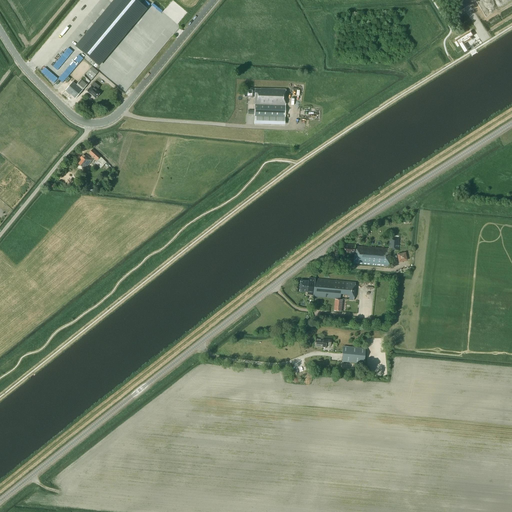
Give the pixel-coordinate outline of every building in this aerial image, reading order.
[(135,0),(115,0),(76,46),(99,65),(146,9),(135,0)] [(476,0),(486,16),(491,13),(483,0),(476,0)] [(100,14),(105,9),(101,4),(95,9),(100,14)] [(399,17),(403,22),(411,16),(406,10),(399,17)] [(466,34),(458,39),(460,43),(461,44),(462,45),(462,46),(471,41),(470,40),(470,39),(469,38),(466,34)] [(76,85),(82,90),(92,80),(86,74),(76,85)] [(82,90),(73,82),(66,90),(75,98),(82,90)] [(95,99),(100,93),(91,86),(87,91),(95,99)] [(255,98),(255,103),(255,124),(285,124),(286,89),(261,89),(256,89),(251,89),(251,90),(244,90),(244,97),(255,98)] [(101,157),(93,149),(89,153),(97,161),(97,160),(103,166),(106,162),(101,157)] [(92,160),(86,155),(85,157),(83,155),(80,159),(81,160),(78,164),(82,167),(83,166),(85,168),(85,169),(92,160)] [(343,244),(343,253),(354,254),(353,263),(389,266),(390,249),(398,250),(399,238),(390,237),(389,249),(361,246),(361,247),(355,246),(355,245),(343,244)] [(408,260),(407,252),(398,254),(400,262),(408,260)] [(342,299),(354,300),(356,282),(308,278),(308,281),(300,281),(299,292),(307,292),(307,295),(313,295),(313,296),(335,298),(342,299)] [(341,311),(342,300),(335,299),(334,311),(341,311)] [(326,345),(330,345),(331,340),(326,339),(326,340),(316,338),(315,346),(326,348),(326,345)] [(365,349),(343,346),(342,361),(364,364),(365,349)]
